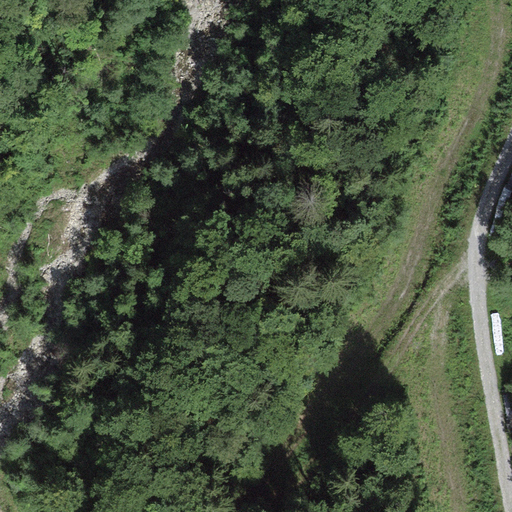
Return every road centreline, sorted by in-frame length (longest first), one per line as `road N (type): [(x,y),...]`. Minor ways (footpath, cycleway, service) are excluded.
road 1 (track): [(511,148),(470,256),(511,511)]
road 2 (track): [(470,256),(370,397),(258,511)]
